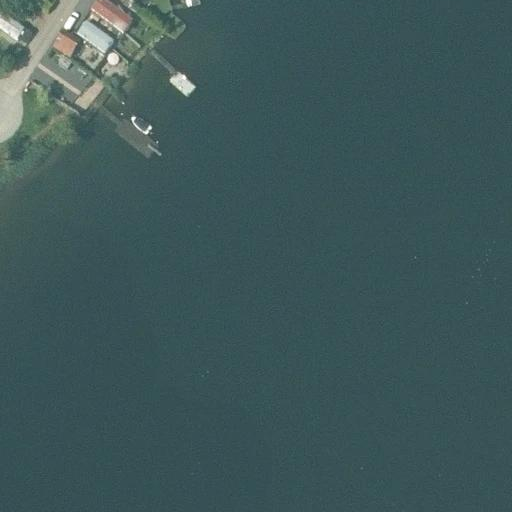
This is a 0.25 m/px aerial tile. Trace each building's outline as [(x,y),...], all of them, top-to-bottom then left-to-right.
[(119,0),(133,10),(140,0),(119,0)] [(132,28),(101,3),(92,15),(123,40),(132,28)] [(0,32),(17,44),(24,33),(0,17),(0,32)] [(87,26),(78,37),(105,58),(114,46),(87,26)] [(26,32),(18,43),(25,47),(32,36),(26,32)] [(53,50),(54,51),(71,62),(82,45),(64,34),(64,33),(53,50)] [(62,58),(58,65),(68,72),(73,64),(62,58)]
